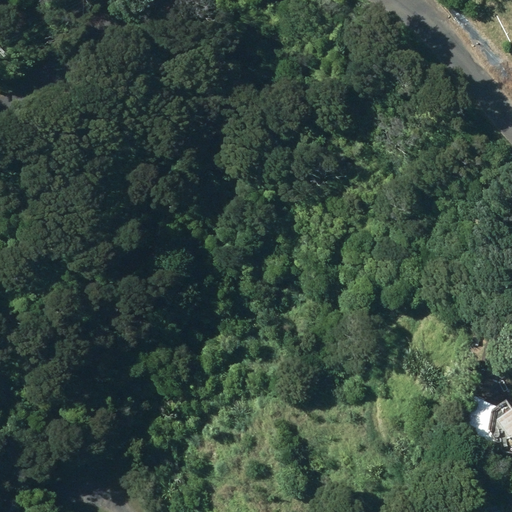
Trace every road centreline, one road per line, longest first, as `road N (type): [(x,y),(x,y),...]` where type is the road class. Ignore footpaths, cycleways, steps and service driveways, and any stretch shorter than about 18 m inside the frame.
road 1 (unclassified): [(0,113),(47,91),(127,20),(166,0)]
road 2 (unclassified): [(400,0),(460,58),(511,126)]
